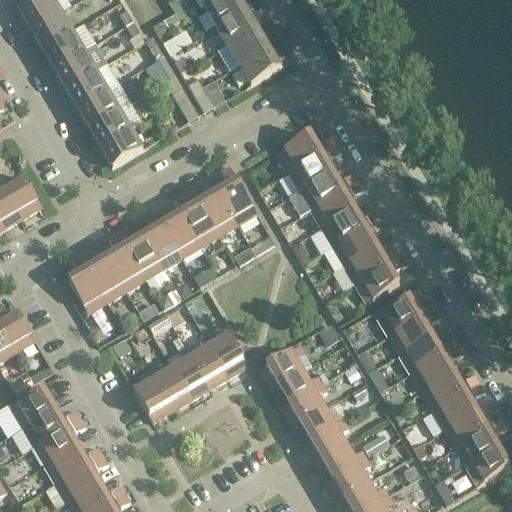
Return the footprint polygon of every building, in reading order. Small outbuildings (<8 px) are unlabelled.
[(17,0),(0,0),(0,7),(1,10),(17,0)] [(60,16),(50,0),(41,0),(18,14),(30,34),(60,16)] [(221,0),(210,6),(203,10),(215,30),(245,13),(237,0),(221,0)] [(257,32),(245,13),(215,30),(227,50),(257,32)] [(118,20),(125,31),(132,26),(126,15),(118,20)] [(72,36),(60,16),(30,34),(42,53),(72,36)] [(174,18),(163,25),(167,32),(179,25),(174,18)] [(167,32),(163,25),(152,31),(156,39),(167,32)] [(139,38),(132,26),(125,31),(132,42),(139,38)] [(82,30),(72,36),(42,53),(54,73),(84,55),(94,49),(82,30)] [(268,52),(257,32),(227,50),(218,55),(230,75),(238,70),(268,52)] [(163,61),(157,50),(149,54),(156,66),(163,61)] [(280,72),(268,52),(238,70),(250,90),(280,72)] [(95,75),(84,55),(54,73),(65,93),(95,75)] [(170,72),(163,61),(156,66),(162,77),(170,72)] [(181,62),(174,67),(180,78),(187,73),(181,62)] [(106,69),(95,75),(65,93),(77,112),(117,88),(106,69)] [(197,83),(187,90),(192,97),(202,91),(197,83)] [(129,108),(117,88),(77,112),(89,132),(129,108)] [(214,111),(202,91),(192,97),(204,117),(214,111)] [(186,100),(182,93),(171,99),(176,107),(186,100)] [(198,121),(186,100),(176,107),(188,127),(198,121)] [(141,128),(129,108),(89,132),(100,151),(130,134),(141,128)] [(142,154),(130,134),(100,151),(112,172),(142,154)] [(321,158),(309,138),(276,158),(288,177),(321,158)] [(336,149),(331,140),(321,146),(326,155),(336,149)] [(341,157),(336,149),(326,155),(331,163),(341,157)] [(332,177),(321,158),(288,177),(299,196),(332,177)] [(228,170),(220,175),(226,185),(234,180),(228,170)] [(343,195),(332,177),(299,196),(310,214),(343,195)] [(358,186),(353,178),(343,184),(348,192),(358,186)] [(41,211),(24,182),(4,193),(22,223),(41,211)] [(257,218),(237,185),(218,197),(237,230),(257,218)] [(363,194),(358,186),(348,192),(353,200),(363,194)] [(204,198),(198,188),(190,193),(196,203),(204,198)] [(22,223),(4,193),(0,195),(0,228),(3,234),(22,223)] [(196,203),(190,193),(182,198),(188,208),(196,203)] [(354,214),(343,195),(310,214),(321,233),(354,214)] [(237,230),(218,197),(199,208),(218,241),(237,230)] [(218,241),(199,208),(180,219),(200,252),(218,241)] [(167,220),(161,210),(153,215),(159,225),(167,220)] [(365,232),(354,214),(321,233),(332,252),(365,232)] [(159,225),(153,215),(144,220),(150,230),(159,225)] [(380,223),(375,215),(365,221),(370,229),(380,223)] [(200,252),(180,219),(162,230),(181,263),(200,252)] [(385,231),(380,223),(370,229),(375,237),(385,231)] [(181,263),(162,230),(143,241),(163,274),(181,263)] [(130,242),(124,232),(115,237),(122,247),(130,242)] [(376,251),(365,232),(332,252),(343,270),(376,251)] [(122,247),(115,237),(107,242),(113,252),(122,247)] [(163,274),(143,241),(125,252),(144,285),(163,274)] [(260,246),(250,252),(255,260),(265,254),(260,246)] [(300,247),(291,252),(296,260),(301,257),(302,251),(300,247)] [(387,269),(376,251),(343,270),(354,289),(387,269)] [(144,285),(125,252),(106,263),(126,296),(144,285)] [(250,252),(245,255),(250,263),(255,260),(250,252)] [(402,260),(397,252),(387,258),(392,266),(402,260)] [(93,264),(87,254),(78,259),(84,269),(93,264)] [(84,269),(78,259),(70,264),(76,274),(84,269)] [(407,269),(402,260),(392,266),(397,275),(407,269)] [(126,296),(106,263),(88,274),(107,307),(126,296)] [(354,289),(366,308),(398,289),(392,278),(397,275),(392,266),(387,269),(354,289)] [(211,273),(205,276),(211,285),(216,281),(211,273)] [(107,307),(88,274),(68,286),(87,318),(107,307)] [(182,290),(176,293),(181,302),(191,296),(187,291),(182,290)] [(166,299),(158,304),(163,313),(172,308),(166,299)] [(376,322),(388,342),(420,322),(409,303),(376,322)] [(191,305),(185,308),(190,317),(196,313),(191,305)] [(436,313),(431,305),(421,311),(426,319),(436,313)] [(153,309),(138,318),(143,326),(158,317),(153,309)] [(441,321),(436,313),(426,319),(431,327),(441,321)] [(35,345),(17,316),(0,326),(0,331),(15,357),(35,345)] [(166,320),(152,327),(158,338),(172,330),(166,320)] [(431,341),(420,322),(388,342),(399,360),(431,341)] [(219,343),(208,350),(228,383),(247,371),(228,339),(223,330),(214,335),(219,343)] [(330,330),(318,337),(323,345),(335,338),(330,330)] [(0,365),(15,357),(0,331),(0,365)] [(144,332),(135,338),(140,347),(150,341),(144,332)] [(442,359),(431,341),(399,360),(410,379),(442,359)] [(179,342),(173,346),(179,356),(185,353),(179,342)] [(458,350),(453,342),(443,348),(448,356),(458,350)] [(124,344),(113,351),(119,361),(130,355),(124,344)] [(192,348),(185,353),(209,394),(228,383),(208,350),(197,357),(192,348)] [(463,358),(458,350),(448,356),(453,364),(463,358)] [(258,374),(270,394),(302,375),(296,364),(304,359),(299,351),(291,355),(258,374)] [(209,394),(185,353),(179,356),(177,357),(182,365),(171,372),(191,405),(209,394)] [(365,356),(359,360),(363,368),(370,364),(365,356)] [(453,378),(442,359),(410,379),(421,397),(453,378)] [(155,370),(148,375),(172,416),(191,405),(171,372),(160,379),(155,370)] [(354,370),(344,376),(349,385),(359,379),(354,370)] [(45,372),(40,375),(43,381),(49,377),(45,372)] [(376,374),(368,378),(373,386),(378,383),(379,379),(376,374)] [(172,416),(148,375),(140,379),(145,387),(133,395),(152,427),(172,416)] [(309,386),(302,375),(270,394),(281,413),(322,388),(317,381),(309,386)] [(464,397),(453,378),(421,397),(432,416),(464,397)] [(480,387),(475,379),(465,385),(470,393),(480,387)] [(485,396),(480,387),(470,393),(475,402),(485,396)] [(326,396),(322,388),(281,413),(292,431),(324,412),(318,401),(326,396)] [(363,390),(352,397),(356,404),(367,397),(363,390)] [(10,413),(22,433),(55,413),(43,394),(10,413)] [(475,415),(464,397),(432,416),(443,434),(475,415)] [(331,423),(324,412),(292,431),(303,450),(344,426),(339,418),(331,423)] [(66,432),(55,413),(22,433),(33,451),(66,432)] [(398,413),(392,416),(397,425),(403,422),(398,413)] [(66,420),(71,428),(81,423),(76,414),(66,420)] [(486,434),(475,415),(443,434),(454,453),(486,434)] [(502,424),(497,416),(487,422),(492,430),(502,424)] [(86,431),(81,423),(71,428),(76,437),(86,431)] [(507,433),(502,424),(492,430),(497,439),(507,433)] [(348,433),(344,426),(303,450),(314,468),(346,449),(340,438),(348,433)] [(77,451),(66,432),(33,451),(44,470),(77,451)] [(497,452),(486,434),(454,453),(465,472),(497,452)] [(353,460),(346,449),(314,468),(325,487),(366,463),(361,455),(353,460)] [(370,449),(361,454),(361,455),(366,463),(375,457),(370,449)] [(88,469),(77,451),(44,470),(55,488),(88,469)] [(88,457),(93,466),(103,460),(98,451),(88,457)] [(509,472),(497,452),(465,472),(476,491),(509,472)] [(375,457),(366,463),(370,470),(372,473),(386,465),(380,454),(375,457)] [(108,468),(103,460),(93,466),(98,474),(108,468)] [(370,470),(366,463),(325,487),(336,506),(368,486),(362,475),(370,470)] [(99,488),(88,469),(55,488),(66,507),(99,488)] [(414,469),(404,476),(410,486),(420,479),(414,469)] [(375,497),(368,486),(336,506),(339,511),(367,511),(388,500),(383,492),(375,497)] [(99,511),(110,506),(99,488),(66,507),(69,511),(99,511)] [(110,495),(115,503),(125,497),(120,489),(110,495)] [(445,491),(438,495),(441,501),(449,497),(445,491)] [(130,505),(125,497),(115,503),(120,511),(130,505)] [(384,511),(392,507),(388,500),(367,511),(384,511)]
